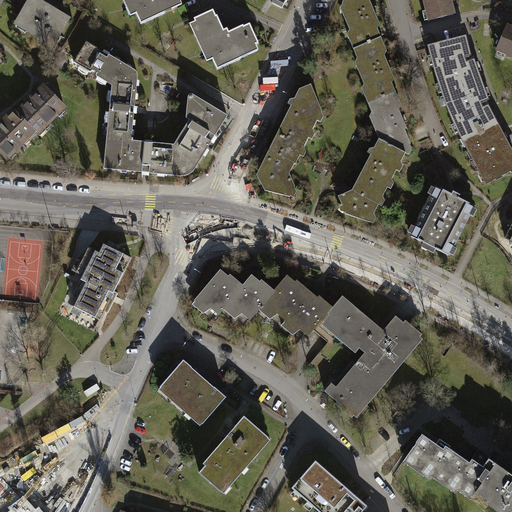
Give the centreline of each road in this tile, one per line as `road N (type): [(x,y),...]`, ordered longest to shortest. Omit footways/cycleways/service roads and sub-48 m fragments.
road 1 (tertiary): [(203,215),(368,262),(511,339)]
road 2 (residential): [(316,0),(203,215)]
road 3 (tertiary): [(0,196),(203,215)]
road 4 (residential): [(156,329),(258,371),(313,417)]
road 5 (residential): [(132,385),(81,369),(0,426)]
road 6 (residential): [(396,0),(441,144)]
road 7 (residential): [(132,385),(85,511)]
road 8 (residential): [(313,417),(394,511)]
road 9 (residential): [(203,215),(156,329)]
